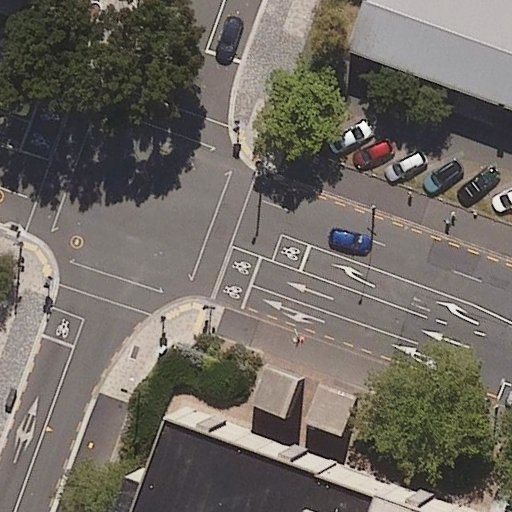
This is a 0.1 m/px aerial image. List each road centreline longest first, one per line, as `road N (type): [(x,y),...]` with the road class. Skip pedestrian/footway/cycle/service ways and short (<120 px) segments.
road 1 (secondary): [(511,329),(139,197)]
road 2 (tertiary): [(139,197),(26,511)]
road 3 (unclassified): [(209,0),(139,197)]
road 4 (secondary): [(139,197),(0,147)]
